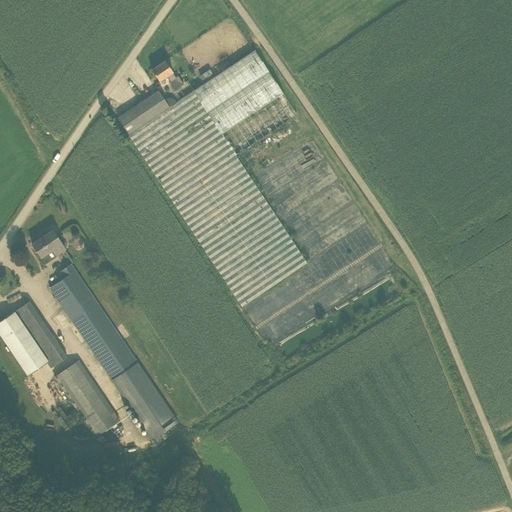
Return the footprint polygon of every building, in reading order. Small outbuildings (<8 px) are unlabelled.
[(254,50),(193,91),(236,156),(297,114),(283,94),(254,50)] [(174,89),(183,83),(178,76),(175,77),(173,73),(165,61),(151,70),(159,82),(167,77),(170,81),(169,82),(174,89)] [(207,73),(197,80),(200,85),(210,78),(207,73)] [(158,90),(117,118),(128,134),(169,107),(158,90)] [(193,91),(169,107),(128,134),(242,307),(307,263),(236,156),(193,91)] [(52,230),(32,244),(41,257),(52,250),(56,255),(65,249),(52,230)] [(59,271),(64,278),(49,288),(104,367),(154,439),(179,423),(70,264),(59,271)] [(67,357),(29,301),(2,320),(0,320),(0,334),(28,375),(49,360),(53,367),(67,357)] [(78,360),(54,377),(95,437),(119,421),(78,360)]
